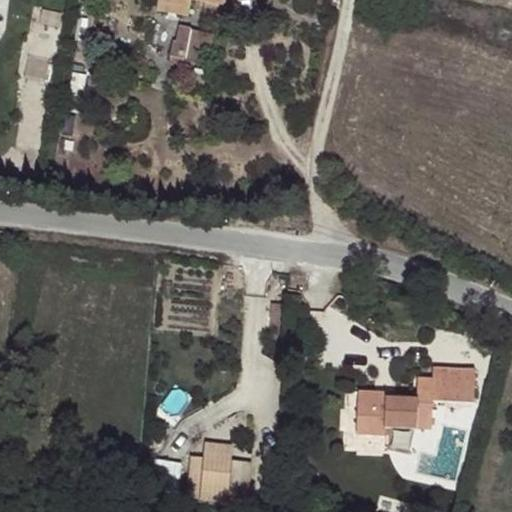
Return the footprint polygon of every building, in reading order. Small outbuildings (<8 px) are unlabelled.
[(161,0),(161,4),(192,9),(194,2),(208,5),(228,8),(229,0),(161,0)] [(192,9),(161,4),(160,15),(191,19),(192,9)] [(228,8),(208,5),(206,16),(226,19),(228,8)] [(177,42),(174,59),(189,61),(195,31),(195,29),(184,27),(180,43),(177,42)] [(189,61),(189,64),(207,68),(213,35),(195,31),(189,61)] [(271,304),(270,322),(282,323),(282,305),(271,304)] [(355,398),(355,439),(385,439),(385,433),(430,434),(430,410),(473,411),(475,377),(431,376),(430,385),(414,385),(413,404),(378,404),(377,399),(355,398)] [(385,439),(355,439),(355,448),(384,449),(385,439)] [(246,465),(204,459),(199,503),(243,507),(246,465)] [(154,461),(148,502),(175,506),(182,465),(154,461)]
